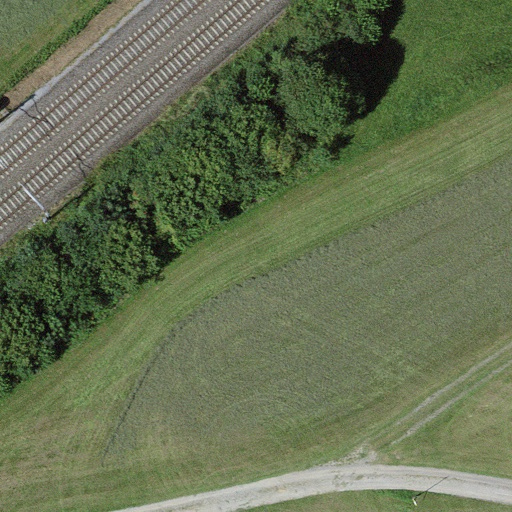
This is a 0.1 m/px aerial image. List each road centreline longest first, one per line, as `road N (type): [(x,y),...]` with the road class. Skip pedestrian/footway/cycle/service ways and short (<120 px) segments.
road 1 (track): [(511,491),(417,478),(321,482),(183,511)]
road 2 (track): [(321,482),(511,356)]
